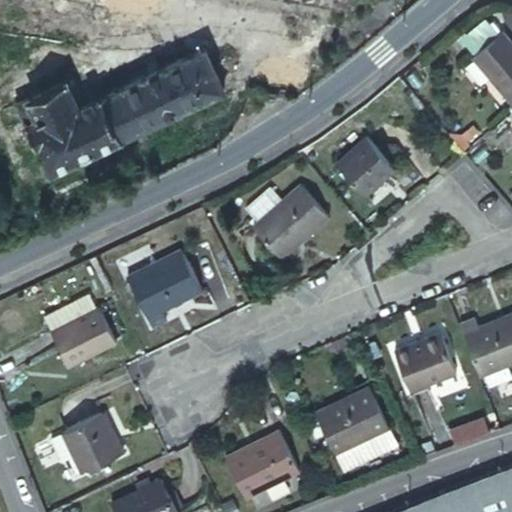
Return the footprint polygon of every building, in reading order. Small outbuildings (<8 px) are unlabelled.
[(511,36),(505,28),(474,54),(511,100),(511,36)] [(74,73),(27,96),(60,163),(232,78),(212,39),(87,99),(74,73)] [(335,158),(363,192),(394,166),(366,133),(335,158)] [(249,217),(277,251),(326,212),(298,177),(249,217)] [(127,278),(149,326),(165,318),(160,307),(198,289),(181,252),(127,278)] [(47,323),(64,360),(112,339),(96,301),(47,323)] [(470,313),(455,319),(477,372),(511,357),(511,307),(474,323),(470,313)] [(390,344),(405,386),(451,368),(436,327),(390,344)] [(311,402),(329,445),(343,439),(351,458),(380,446),(371,427),(385,421),(366,378),(311,402)] [(77,466),(118,447),(99,406),(58,425),(58,426),(77,466)] [(448,428),(455,446),(490,432),(483,415),(448,428)] [(223,448),(245,491),(298,464),(276,420),(223,448)] [(393,439),(385,421),(371,427),(380,446),(393,439)] [(77,466),(58,426),(42,433),(55,461),(61,458),(67,471),(77,466)] [(343,439),(329,445),(337,464),(351,458),(343,439)] [(511,511),(511,464),(392,511),(511,511)] [(107,496),(114,511),(163,511),(172,508),(173,508),(156,473),(107,496)]
